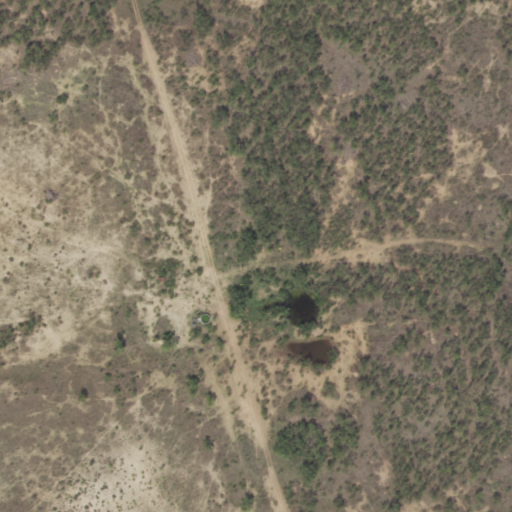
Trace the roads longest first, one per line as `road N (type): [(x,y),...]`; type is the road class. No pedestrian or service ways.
road 1 (track): [(281,511),(140,0)]
road 2 (track): [(511,247),(399,241),(216,278)]
